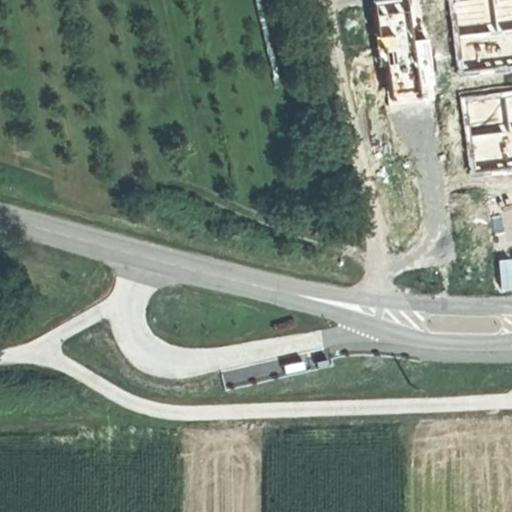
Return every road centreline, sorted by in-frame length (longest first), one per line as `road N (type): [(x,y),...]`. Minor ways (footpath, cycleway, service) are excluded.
road 1 (tertiary): [(311,296),(0,215)]
road 2 (track): [(382,298),(323,0)]
road 3 (tertiary): [(311,296),(447,339),(511,337)]
road 4 (tertiary): [(511,305),(311,296)]
